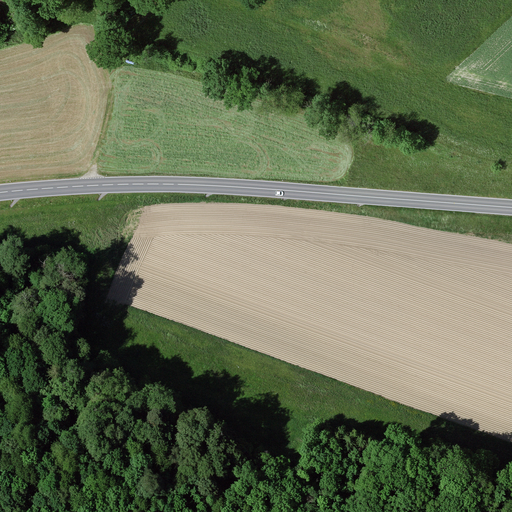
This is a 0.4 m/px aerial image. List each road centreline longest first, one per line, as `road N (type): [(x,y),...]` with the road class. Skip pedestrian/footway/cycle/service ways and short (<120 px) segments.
road 1 (secondary): [(0,192),(159,183),(511,207)]
road 2 (track): [(139,511),(0,329)]
